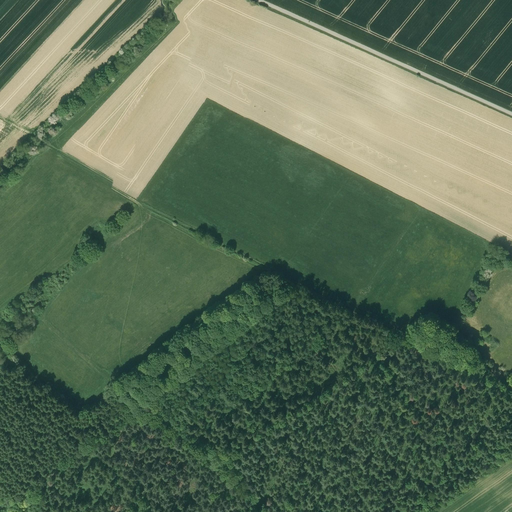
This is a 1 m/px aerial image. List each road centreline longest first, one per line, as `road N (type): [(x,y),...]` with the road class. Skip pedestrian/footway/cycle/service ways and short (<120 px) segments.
road 1 (unclassified): [(511,114),(257,0)]
road 2 (track): [(511,372),(264,248)]
road 3 (track): [(144,385),(221,435),(288,511)]
road 4 (track): [(178,0),(47,133)]
road 5 (track): [(0,106),(146,189)]
road 6 (track): [(264,248),(146,189)]
